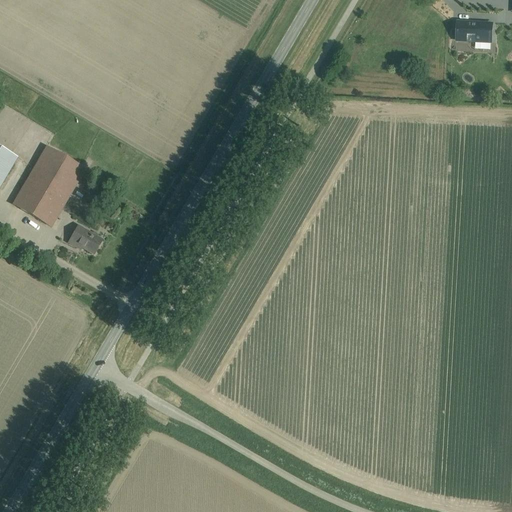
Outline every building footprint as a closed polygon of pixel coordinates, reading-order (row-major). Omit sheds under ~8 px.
[(395,38),(400,40),(410,22),(387,9),(375,29),(394,40),(395,38)] [(492,24),(458,23),(457,41),(470,42),(471,36),(480,37),(480,43),(491,43),(492,24)] [(0,187),(17,158),(0,148),(0,187)] [(51,228),(85,170),(46,148),(12,205),(51,228)] [(93,255),(102,240),(78,226),(68,243),(76,248),(77,246),(93,255)]
